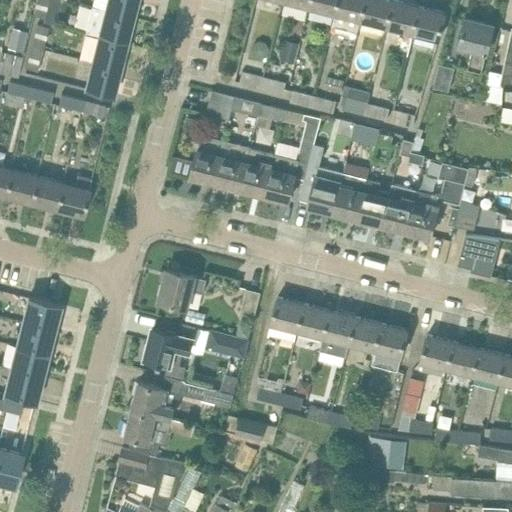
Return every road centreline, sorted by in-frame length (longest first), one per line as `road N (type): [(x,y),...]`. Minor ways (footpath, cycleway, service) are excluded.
road 1 (residential): [(511,310),(136,216)]
road 2 (residential): [(62,511),(120,280)]
road 3 (residential): [(136,216),(190,0)]
road 4 (residential): [(120,280),(0,249)]
